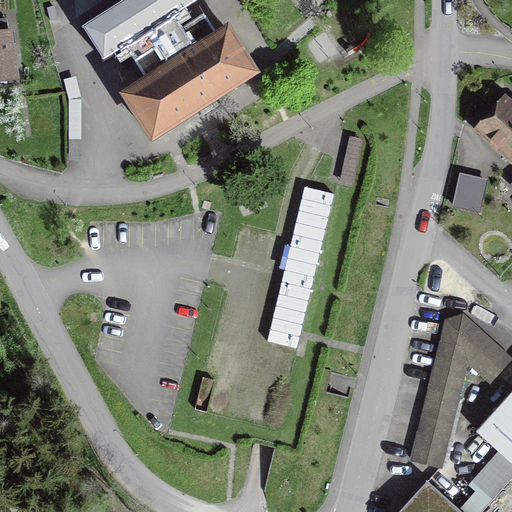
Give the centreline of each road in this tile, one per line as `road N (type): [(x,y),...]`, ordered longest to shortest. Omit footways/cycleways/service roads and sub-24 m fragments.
road 1 (residential): [(444,0),(434,169),(350,511)]
road 2 (residential): [(188,511),(154,495),(112,451),(0,240)]
